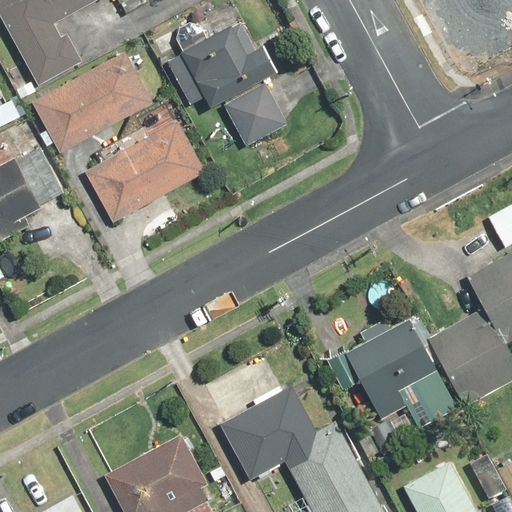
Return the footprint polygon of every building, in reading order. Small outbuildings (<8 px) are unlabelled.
[(0,0),(0,16),(38,86),(84,62),(61,19),(95,0),(0,0)] [(183,55),(166,64),(190,105),(204,97),(209,106),(276,68),(263,44),(256,48),(239,19),(207,37),(195,16),(169,30),(183,55)] [(124,51),(30,102),(58,153),(152,103),(124,51)] [(265,83),(223,104),(245,145),(286,124),(265,83)] [(0,126),(26,113),(18,96),(0,105),(0,126)] [(100,163),(84,172),(111,223),(206,172),(170,103),(131,124),(136,132),(95,154),(100,163)] [(0,239),(30,224),(25,215),(63,195),(37,146),(0,165),(0,239)] [(511,202),(486,217),(504,249),(511,244),(511,202)] [(483,309),(427,339),(428,342),(422,345),(408,317),(391,326),(386,317),(357,331),(364,344),(345,353),(378,417),(408,402),(401,389),(435,372),(432,365),(439,362),(462,406),(511,379),(511,356),(505,344),(511,340),(511,250),(465,276),(483,309)] [(389,280),(365,294),(375,313),(400,300),(389,280)] [(280,386),(262,353),(181,398),(199,430),(280,386)] [(288,387),(218,425),(249,481),(283,462),(310,511),(384,511),(336,422),(313,434),(288,387)] [(181,433),(104,475),(122,511),(212,511),(206,501),(209,500),(202,487),(209,484),(181,433)] [(486,454),(468,464),(486,498),(504,488),(486,454)] [(477,511),(449,460),(401,485),(416,511),(477,511)] [(511,460),(497,468),(511,495),(511,460)] [(81,511),(72,494),(38,511),(81,511)]
